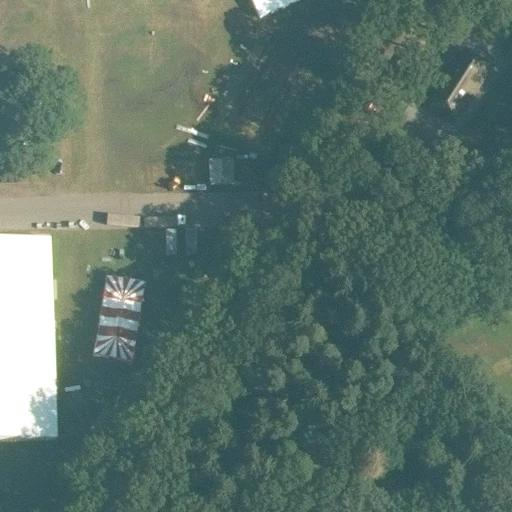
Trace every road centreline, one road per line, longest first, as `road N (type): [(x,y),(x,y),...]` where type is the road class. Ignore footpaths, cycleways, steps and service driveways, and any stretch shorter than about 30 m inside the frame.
road 1 (unclassified): [(114,511),(301,220)]
road 2 (unclassified): [(0,218),(239,206),(301,220)]
road 3 (unclassified): [(301,220),(442,0)]
